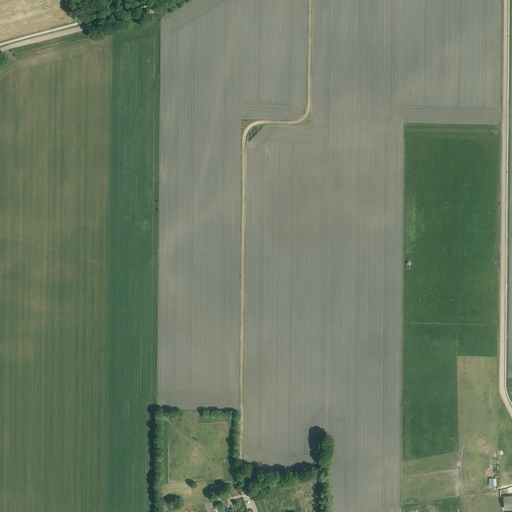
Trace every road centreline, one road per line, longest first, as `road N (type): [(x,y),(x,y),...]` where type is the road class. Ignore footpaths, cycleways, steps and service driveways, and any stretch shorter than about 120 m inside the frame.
road 1 (track): [(241,470),(243,140),(251,125),(291,123),(306,113),(310,0)]
road 2 (track): [(511,413),(501,384),(505,0)]
road 3 (track): [(0,50),(176,0)]
